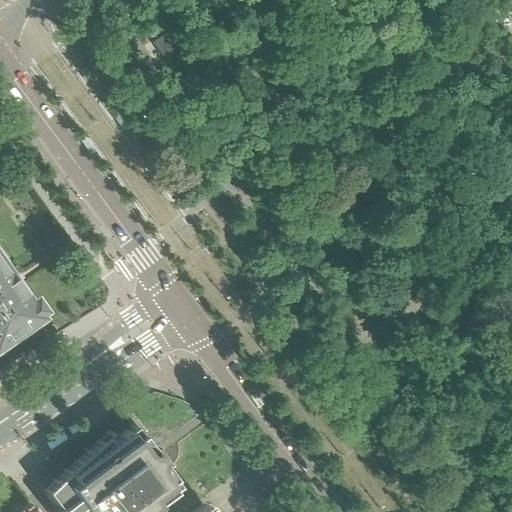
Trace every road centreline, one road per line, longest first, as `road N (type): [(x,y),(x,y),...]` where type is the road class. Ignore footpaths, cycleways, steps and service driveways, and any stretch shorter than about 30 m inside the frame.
road 1 (tertiary): [(165,286),(0,57)]
road 2 (tertiary): [(328,511),(185,314)]
road 3 (residential): [(0,426),(111,351)]
